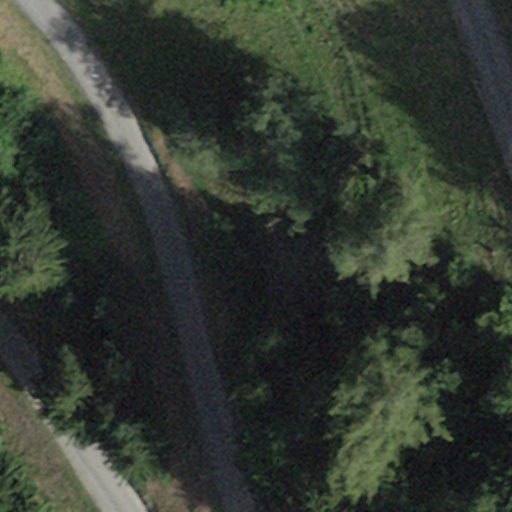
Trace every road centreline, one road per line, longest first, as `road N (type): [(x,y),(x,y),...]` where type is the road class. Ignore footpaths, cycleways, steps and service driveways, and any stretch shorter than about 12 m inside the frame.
road 1 (tertiary): [(239,511),(160,243),(104,87),(34,0)]
road 2 (tertiary): [(0,324),(128,511)]
road 3 (tertiary): [(461,0),(511,130)]
